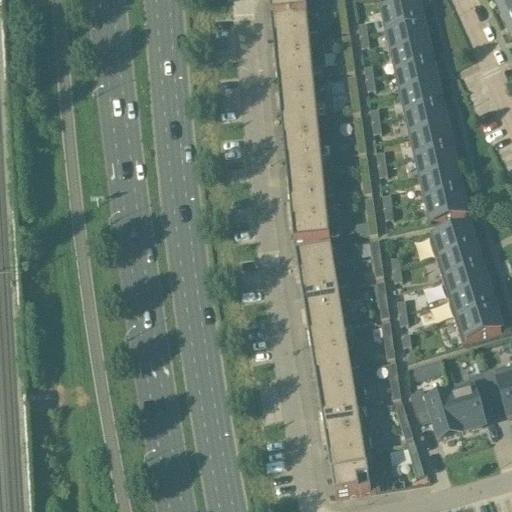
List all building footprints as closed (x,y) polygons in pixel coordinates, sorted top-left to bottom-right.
[(282,0),(269,1),(271,23),(273,42),(315,38),(310,0),(282,0)] [(338,13),(346,12),(345,0),(337,1),(338,13)] [(511,0),(499,0),(504,10),(511,6),(511,0)] [(388,35),(423,27),(418,5),(383,13),(388,35)] [(338,13),(340,24),(348,23),(346,12),(338,13)] [(350,35),(348,23),(340,24),(342,36),(350,35)] [(366,27),(358,29),(360,40),(368,39),(366,27)] [(423,27),(388,35),(392,56),(427,48),(423,27)] [(273,42),(273,43),(277,83),(319,79),(315,38),(273,42)] [(370,51),(368,39),(360,40),(362,52),(370,51)] [(350,40),(342,41),(344,53),(352,52),(350,40)] [(427,48),(392,56),(397,77),(432,69),(427,48)] [(344,53),(346,65),(354,64),(352,52),(344,53)] [(355,76),(354,64),(346,65),(347,77),(355,76)] [(402,98),(437,90),(432,69),(397,77),(402,98)] [(366,83),(374,82),(372,70),(364,72),(366,83)] [(277,83),(282,124),(323,120),(319,79),(277,83)] [(350,93),(358,92),(356,80),(348,81),(350,93)] [(376,94),(374,82),(366,83),(368,95),(376,94)] [(406,119),(442,111),(437,90),(402,98),(406,119)] [(350,93),(351,105),(359,104),(358,92),(350,93)] [(361,116),(359,104),(351,105),(353,117),(361,116)] [(442,111),(406,119),(411,140),(446,132),(442,111)] [(372,126),(380,125),(378,113),(370,114),(372,126)] [(286,165),(327,161),(323,120),(282,124),(286,165)] [(354,122),(355,134),(363,133),(362,121),(354,122)] [(382,137),(380,125),(372,126),(374,138),(382,137)] [(446,132),(411,140),(416,161),(451,153),(446,132)] [(355,134),(357,146),(365,145),(363,133),(355,134)] [(365,145),(357,146),(359,158),(367,157),(365,145)] [(421,182),(456,174),(451,153),(416,161),(421,182)] [(378,169),(386,168),(384,156),(376,157),(378,169)] [(331,202),(331,201),(327,161),(286,165),(290,206),(331,202)] [(359,163),(361,175),(369,173),(367,162),(359,163)] [(388,180),(386,168),(378,169),(380,181),(388,180)] [(361,175),(363,187),(371,185),(369,173),(361,175)] [(425,203),(460,195),(456,174),(421,182),(425,203)] [(373,197),(371,185),(363,187),(364,198),(373,197)] [(430,225),(465,217),(460,195),(425,203),(430,225)] [(384,212),(392,211),(390,199),(382,200),(384,212)] [(331,202),(290,206),(294,247),(335,243),(331,202)] [(365,204),(367,216),(375,215),(373,203),(365,204)] [(394,223),(392,211),(384,212),(386,224),(394,223)] [(367,216),(369,228),(377,226),(375,215),(367,216)] [(378,238),(377,226),(369,228),(370,240),(378,238)] [(436,263),(474,251),(468,230),(430,241),(436,263)] [(381,257),(379,245),(371,246),(373,258),(381,257)] [(302,299),(343,292),(336,251),(295,258),(302,299)] [(474,251),(436,263),(443,283),(481,272),(474,251)] [(373,258),(374,270),(382,269),(381,257),(373,258)] [(391,263),(393,275),(401,273),(399,262),(391,263)] [(384,280),(382,269),(374,270),(376,282),(384,280)] [(487,292),(481,272),(443,283),(449,304),(487,292)] [(403,286),(401,273),(393,275),(395,287),(403,286)] [(377,287),(378,299),(386,298),(385,286),(377,287)] [(343,292),(302,299),(308,340),(350,333),(343,292)] [(455,325),(493,313),(487,292),(449,304),(455,325)] [(378,299),(380,311),(388,310),(386,298),(378,299)] [(397,306),(399,318),(407,317),(405,305),(397,306)] [(382,323),(390,322),(388,310),(380,311),(382,323)] [(455,325),(462,346),(500,334),(493,313),(455,325)] [(399,318),(401,330),(409,329),(407,317),(399,318)] [(392,339),(390,327),(382,328),(384,340),(392,339)] [(350,333),(308,340),(315,380),(357,374),(350,333)] [(384,340),(386,352),(394,351),(392,339),(384,340)] [(404,352),(412,351),(410,339),(402,340),(404,352)] [(395,362),(394,351),(386,352),(387,364),(395,362)] [(388,368),(390,380),(398,379),(396,367),(388,368)] [(482,377),(489,400),(501,396),(509,422),(511,420),(511,369),(495,375),(494,373),(482,377)] [(420,371),(412,373),(416,385),(423,382),(420,371)] [(322,421),(363,414),(357,374),(315,380),(322,421)] [(488,400),(481,377),(468,381),(470,387),(448,394),(461,436),(484,429),(476,404),(488,400)] [(390,380),(391,392),(399,391),(398,379),(390,380)] [(393,404),(401,403),(399,391),(391,392),(393,404)] [(438,443),(461,436),(448,394),(426,401),(424,394),(410,398),(417,421),(430,417),(438,443)] [(395,410),(398,421),(406,419),(403,407),(395,410)] [(370,455),(363,414),(322,421),(329,462),(370,455)] [(410,430),(406,419),(398,421),(402,433),(410,430)] [(410,430),(402,433),(405,444),(413,442),(410,430)] [(418,457),(414,446),(407,448),(410,460),(418,457)] [(335,502),(377,496),(370,455),(329,462),(335,502)] [(410,460),(413,470),(421,468),(418,457),(410,460)] [(425,480),(421,468),(413,470),(417,482),(425,480)]
